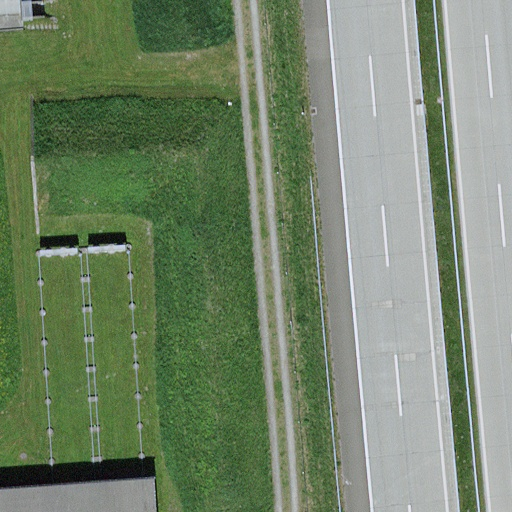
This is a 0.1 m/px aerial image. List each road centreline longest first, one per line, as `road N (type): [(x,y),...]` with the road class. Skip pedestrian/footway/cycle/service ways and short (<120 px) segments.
road 1 (motorway): [(373,0),(415,511)]
road 2 (motorway): [(511,263),(491,0)]
